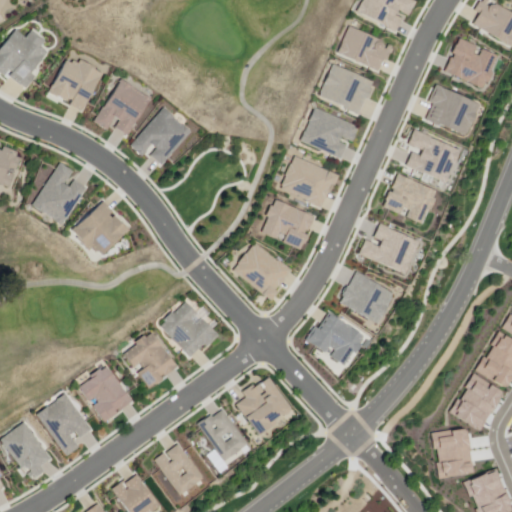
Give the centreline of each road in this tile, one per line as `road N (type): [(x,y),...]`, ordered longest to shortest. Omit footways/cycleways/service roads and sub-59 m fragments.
road 1 (residential): [(448,0),(298,305),(230,365),(26,511)]
road 2 (residential): [(418,511),(112,166),(0,111)]
road 3 (tertiary): [(511,168),(450,310),(413,367),(351,435),(255,511)]
road 4 (track): [(308,0),(300,21),(248,71),(243,101),(270,125),(271,145),(242,217),(207,255)]
road 5 (track): [(185,272),(144,265),(107,285),(31,283),(0,298)]
